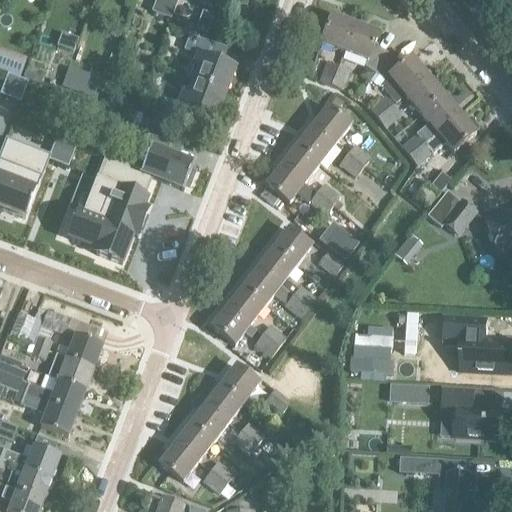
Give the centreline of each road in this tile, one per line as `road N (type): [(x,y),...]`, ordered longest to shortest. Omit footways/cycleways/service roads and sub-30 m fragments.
road 1 (residential): [(170,325),(295,0)]
road 2 (residential): [(100,511),(170,325)]
road 3 (residential): [(0,264),(170,325)]
road 4 (residential): [(511,99),(428,0)]
